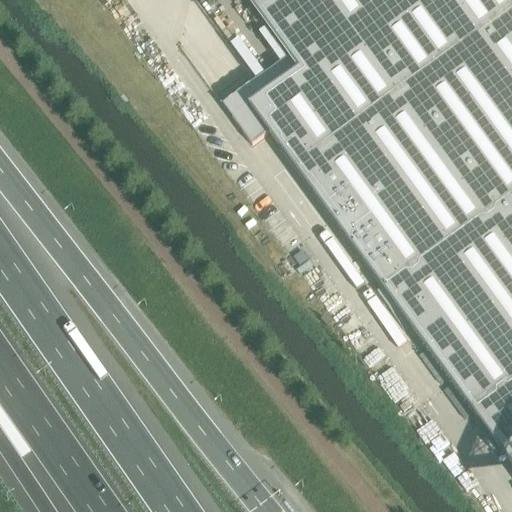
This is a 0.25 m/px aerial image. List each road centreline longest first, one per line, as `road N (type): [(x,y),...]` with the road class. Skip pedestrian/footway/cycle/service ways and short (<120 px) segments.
road 1 (motorway): [(266,511),(0,169)]
road 2 (motorway): [(176,511),(0,255)]
road 3 (motorway): [(0,372),(97,511)]
